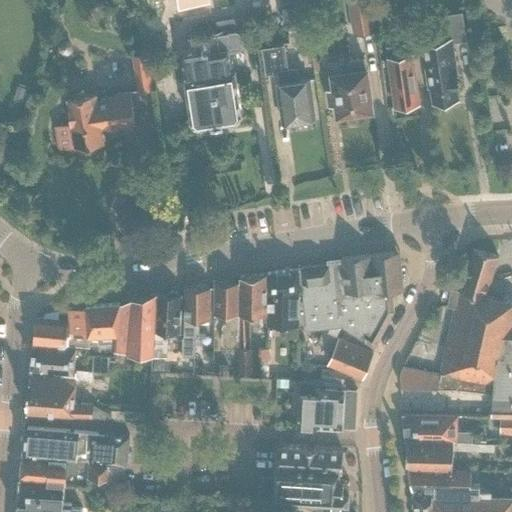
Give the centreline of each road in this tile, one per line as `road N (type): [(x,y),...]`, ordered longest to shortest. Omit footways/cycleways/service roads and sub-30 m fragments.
road 1 (tertiary): [(33,266),(103,279),(430,220)]
road 2 (residential): [(8,418),(372,440)]
road 3 (unclassified): [(372,440),(377,395),(436,268),(430,220)]
road 4 (residential): [(33,266),(17,313),(8,418)]
